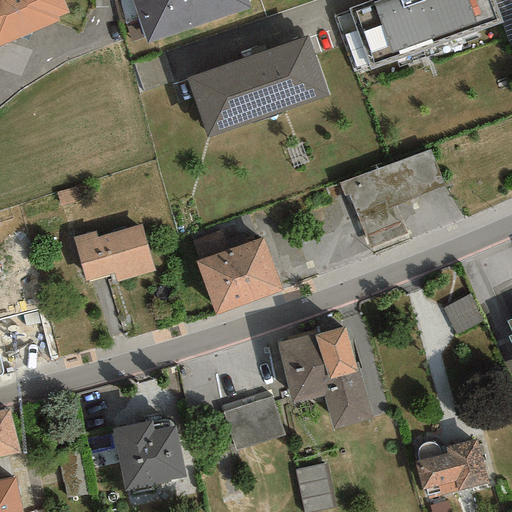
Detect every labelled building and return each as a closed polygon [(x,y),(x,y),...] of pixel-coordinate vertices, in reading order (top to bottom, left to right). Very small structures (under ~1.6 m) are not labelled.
[(62,0),(0,0),(0,45),(59,21),(57,17),(68,13),(62,0)] [(247,0),(131,0),(147,43),(250,7),(247,0)] [(493,0),(374,0),(348,9),(369,70),(502,24),(493,0)] [(308,35),(186,78),(207,138),(329,95),(308,35)] [(134,61),(143,86),(173,77),(165,51),(134,61)] [(429,148),(338,183),(343,197),(348,195),(369,248),(406,234),(395,206),(444,187),(429,148)] [(142,225),(97,237),(95,231),(73,237),(85,281),(113,273),(116,283),(155,272),(142,225)] [(223,227),(193,235),(196,249),(227,240),(223,227)] [(262,237),(195,262),(215,315),(281,290),(262,237)] [(469,295),(442,309),(455,335),(483,321),(469,295)] [(323,396),(332,429),(372,418),(358,362),(354,363),(344,326),(314,335),(278,342),(290,403),(323,396)] [(222,413),(235,451),(284,435),(272,397),(222,413)] [(0,410),(0,456),(20,452),(9,409),(0,410)] [(123,490),(123,492),(170,482),(169,480),(185,476),(175,426),(153,430),(151,421),(110,429),(123,490)] [(418,461),(414,462),(422,491),(425,490),(428,499),(488,483),(476,439),(445,448),(447,454),(441,455),(439,450),(436,446),(432,443),(426,443),(422,445),(418,448),(417,455),(418,461)] [(326,463),(295,470),(303,511),(308,511),(335,506),(326,463)] [(0,511),(21,511),(14,477),(0,480),(0,511)] [(451,511),(448,496),(433,500),(435,511),(451,511)]
